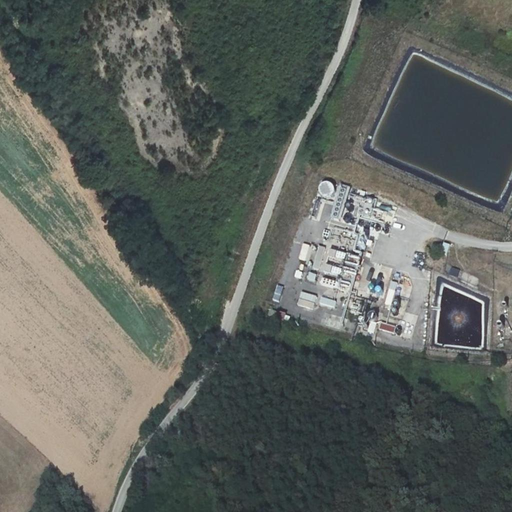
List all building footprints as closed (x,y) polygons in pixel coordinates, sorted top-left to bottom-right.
[(374,221),(378,200),(351,195),(352,189),(326,184),(318,226),(330,228),(330,229),(358,234),(361,219),(374,221)] [(365,298),(380,249),(311,225),(294,273),(365,298)] [(420,256),(397,248),(379,301),(404,310),(420,256)] [(451,267),(450,274),(458,277),(460,269),(451,267)] [(282,304),(285,289),(279,288),(276,303),(282,304)] [(300,309),(317,310),(318,296),(301,295),(300,309)] [(323,300),(321,307),(337,310),(338,303),(323,300)] [(271,314),(270,320),(291,324),(292,318),(271,314)] [(384,325),(382,331),(396,335),(398,329),(384,325)]
